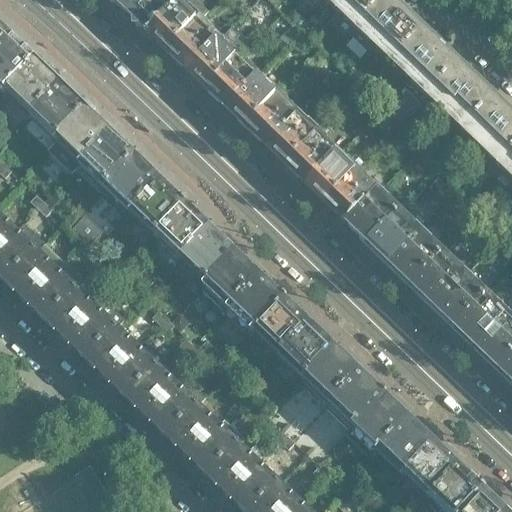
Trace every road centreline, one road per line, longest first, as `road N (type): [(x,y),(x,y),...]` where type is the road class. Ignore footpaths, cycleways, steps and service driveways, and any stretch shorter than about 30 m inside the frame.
road 1 (tertiary): [(511,450),(38,0)]
road 2 (residential): [(0,322),(198,511)]
